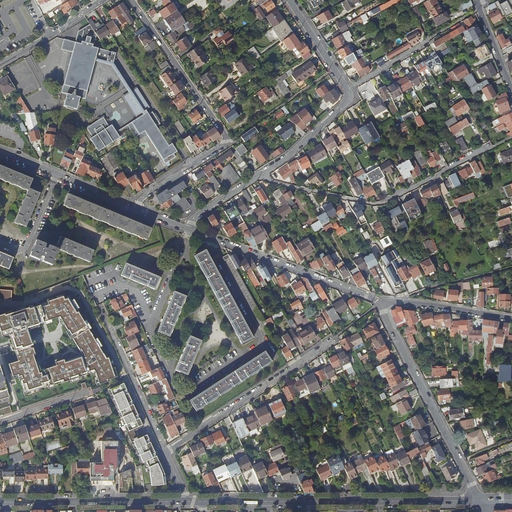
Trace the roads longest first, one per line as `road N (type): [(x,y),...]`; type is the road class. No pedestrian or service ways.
road 1 (residential): [(207,236),(258,344),(183,390),(169,377),(149,327),(189,228)]
road 2 (residential): [(290,0),(350,87),(343,105),(288,156),(194,216),(189,228)]
road 3 (residential): [(135,209),(146,193),(227,141),(132,0)]
road 4 (secondary): [(480,499),(200,502)]
road 5 (residential): [(378,302),(480,499)]
road 6 (residential): [(166,451),(338,337)]
road 7 (residential): [(207,236),(378,302)]
road 8 (secondary): [(189,502),(8,502)]
road 9 (residential): [(166,451),(101,308)]
road 10 (residential): [(0,150),(135,209)]
road 11 (residential): [(378,302),(511,318)]
road 12 (residential): [(104,0),(0,63)]
